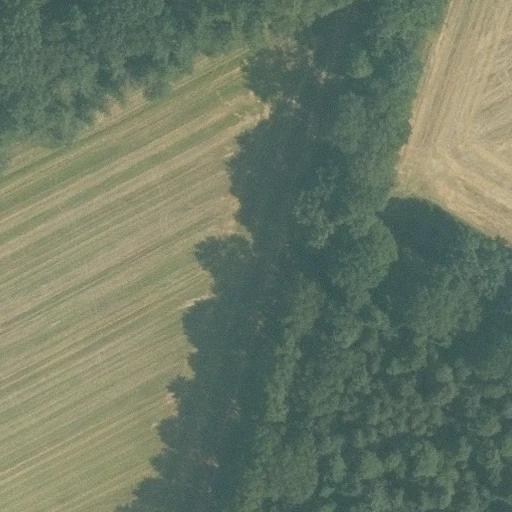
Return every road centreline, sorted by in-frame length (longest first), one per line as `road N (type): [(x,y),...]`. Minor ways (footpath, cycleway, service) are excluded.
road 1 (track): [(511,299),(340,195),(246,511)]
road 2 (track): [(403,0),(346,198)]
